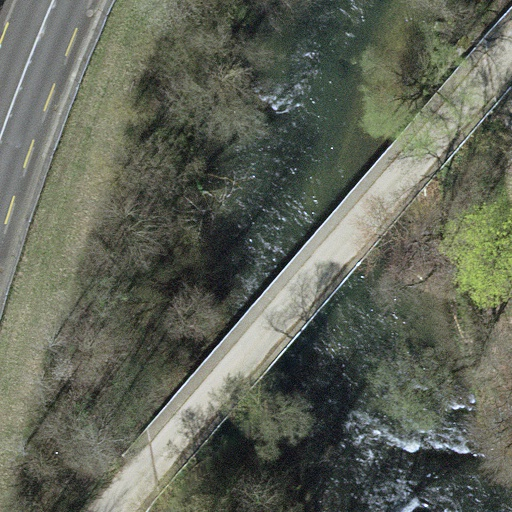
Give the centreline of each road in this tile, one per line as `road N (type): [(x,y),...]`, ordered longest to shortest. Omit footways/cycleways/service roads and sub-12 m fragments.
road 1 (unclassified): [(110,511),(511,42)]
road 2 (primary): [(0,139),(53,0)]
